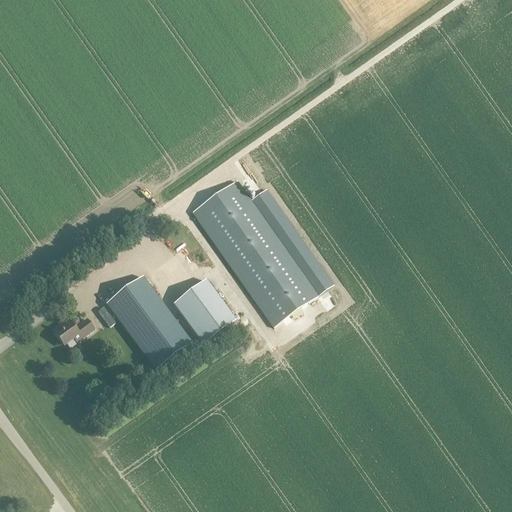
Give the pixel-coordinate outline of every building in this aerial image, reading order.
[(193,214),(274,329),(318,298),(237,183),(193,214)] [(104,275),(112,268),(109,264),(100,271),(104,275)] [(107,306),(156,372),(191,345),(143,279),(107,306)] [(204,347),(236,323),(206,282),(174,307),(204,347)] [(60,343),(62,341),(66,346),(74,341),(77,345),(95,332),(87,321),(75,330),(69,322),(61,329),(59,327),(52,332),(60,343)] [(33,341),(32,334),(24,334),(24,342),(33,341)] [(270,337),(265,341),(274,349),(278,345),(270,337)]
